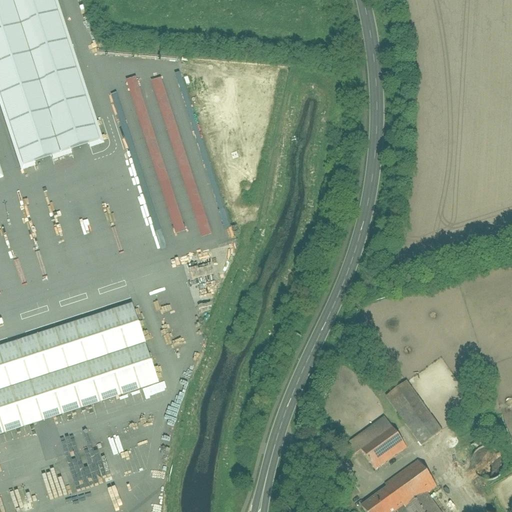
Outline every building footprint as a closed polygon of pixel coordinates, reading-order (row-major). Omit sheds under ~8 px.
[(54,0),(0,0),(0,114),(20,176),(103,150),(54,0)] [(134,308),(0,351),(0,440),(161,388),(134,308)] [(442,430),(406,381),(387,395),(422,444),(442,430)] [(383,420),(350,446),(357,456),(361,453),(375,471),(405,448),(383,420)] [(480,425),(455,441),(460,449),(485,433),(480,425)] [(504,462),(504,459),(504,456),(503,453),(502,452),(500,449),(497,447),(495,446),(492,446),(490,445),(488,446),(485,447),(482,448),(480,450),(479,452),(477,455),(477,457),(476,460),(477,462),(478,465),(479,467),(481,470),(484,472),(486,473),(488,473),(491,473),(493,473),(496,472),(498,471),(500,469),(502,467),(503,465),(504,462)] [(437,482),(423,462),(361,505),(366,511),(395,511),(404,506),(407,511),(443,511),(427,489),(437,482)]
